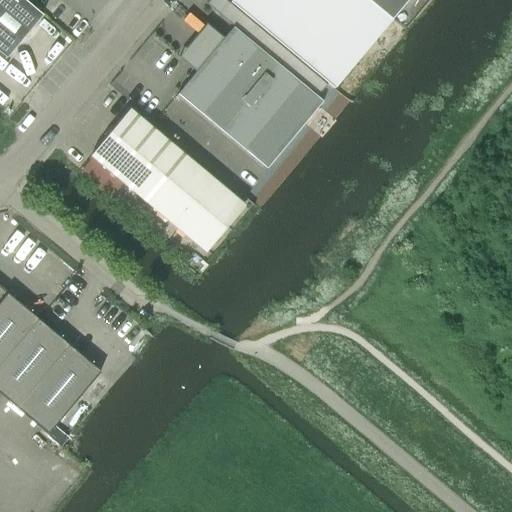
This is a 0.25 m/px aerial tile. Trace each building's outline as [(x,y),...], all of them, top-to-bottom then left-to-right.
[(0,0),(0,54),(5,59),(41,16),(21,0),(0,0)] [(224,0),(208,0),(205,4),(317,96),(326,84),(224,0)] [(394,16),(408,27),(430,0),(230,0),(229,2),(333,89),(394,16)] [(322,102),(230,27),(175,95),(266,170),(322,102)] [(89,156),(197,247),(204,253),(243,206),(237,200),(128,110),(89,156)] [(205,263),(198,257),(191,265),(198,271),(205,263)] [(0,394),(46,434),(83,391),(97,402),(112,384),(98,373),(99,372),(0,288),(0,394)]
